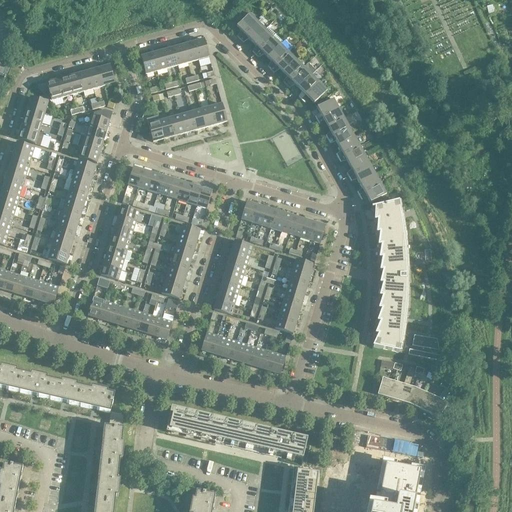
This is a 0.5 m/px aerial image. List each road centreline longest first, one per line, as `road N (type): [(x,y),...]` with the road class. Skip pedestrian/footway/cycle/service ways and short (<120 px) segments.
road 1 (residential): [(347,217),(317,135),(297,106),(206,25)]
road 2 (residential): [(439,511),(443,466),(419,433),(289,404)]
road 3 (residential): [(233,511),(239,484),(148,452),(156,370)]
road 4 (residential): [(61,342),(121,145)]
road 5 (residential): [(175,376),(235,183)]
road 6 (residential): [(289,404),(347,217)]
road 7 (residential): [(0,141),(23,75),(120,46)]
road 8 (residential): [(235,183),(121,145)]
